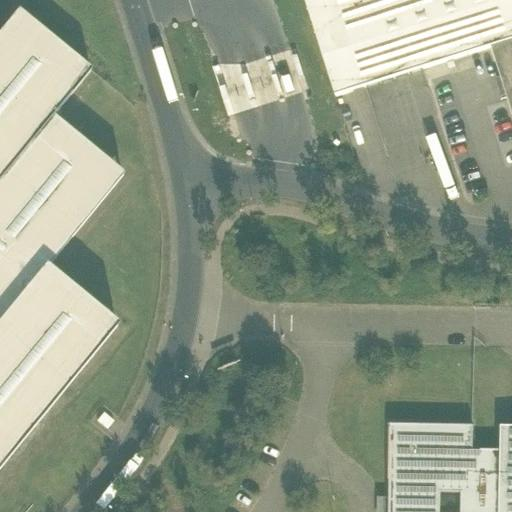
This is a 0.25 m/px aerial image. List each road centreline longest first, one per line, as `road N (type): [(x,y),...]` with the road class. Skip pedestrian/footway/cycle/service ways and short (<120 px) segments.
road 1 (unclassified): [(189,185),(194,239),(181,355),(131,468),(92,511)]
road 2 (unclassified): [(189,185),(275,187),(403,224),(511,242)]
road 3 (unclassified): [(134,0),(189,185)]
